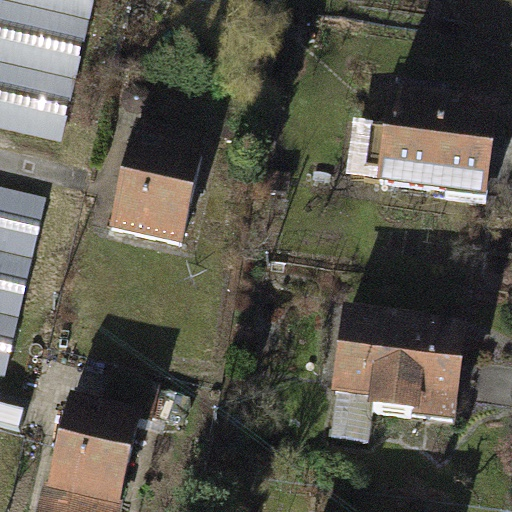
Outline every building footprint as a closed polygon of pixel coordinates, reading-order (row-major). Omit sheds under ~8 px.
[(0,0),(0,128),(54,139),(82,0),(0,0)] [(239,0),(159,0),(159,3),(235,20),(239,0)] [(497,117),(377,97),(363,185),(483,204),(497,117)] [(205,159),(123,140),(98,243),(180,263),(205,159)] [(0,368),(36,202),(0,193),(0,368)] [(461,339),(333,323),(321,416),(449,432),(461,339)] [(120,511),(141,424),(60,405),(35,511),(120,511)]
